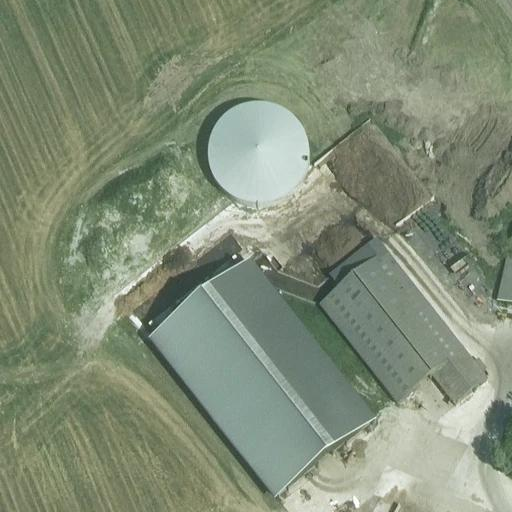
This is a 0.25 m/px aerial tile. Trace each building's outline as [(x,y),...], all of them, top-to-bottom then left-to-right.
[(268,109),(260,109),(252,109),(244,112),(236,115),(230,120),(224,126),(219,132),(216,140),(213,148),(213,156),(213,164),(216,172),(219,180),(224,186),(230,192),(236,197),(244,201),(252,203),(260,203),(268,203),(276,201),(284,197),(291,192),(296,186),(301,180),(305,172),(307,164),(308,156),(307,148),(305,140),(301,132),(296,126),(291,120),(284,115),(276,112),(268,109)] [(511,237),(498,303),(511,306),(511,237)] [(387,255),(321,307),(398,405),(433,378),(455,406),(487,381),(387,255)] [(465,321),(498,295),(468,257),(435,282),(465,321)] [(278,500),(373,425),(248,267),(154,341),(278,500)] [(334,277),(322,285),(330,298),(342,289),(334,277)]
